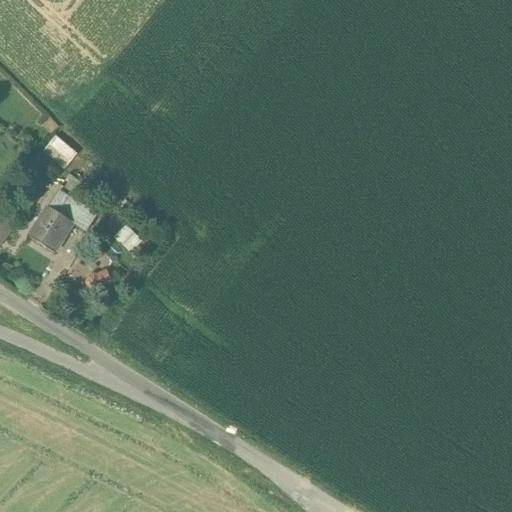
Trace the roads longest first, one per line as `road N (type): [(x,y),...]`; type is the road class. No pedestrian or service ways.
road 1 (unclassified): [(0,296),(210,434)]
road 2 (unclassified): [(210,434),(0,334)]
road 3 (unclassified): [(210,434),(340,511)]
